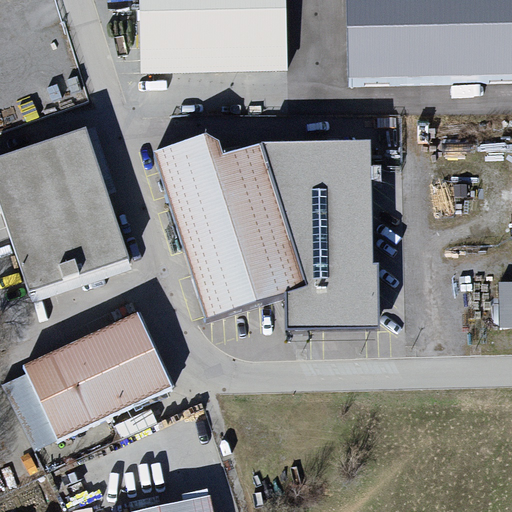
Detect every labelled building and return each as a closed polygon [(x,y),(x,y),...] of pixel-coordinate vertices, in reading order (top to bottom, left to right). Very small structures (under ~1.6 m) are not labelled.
[(288,0),(138,0),(141,74),(291,70),(288,0)] [(511,0),(353,0),(347,0),(349,102),(511,98),(511,0)] [(89,128),(0,158),(0,205),(30,295),(134,260),(89,128)] [(217,134),(155,154),(212,323),(313,289),(265,145),(225,158),(217,134)] [(511,329),(511,286),(503,286),(502,329),(511,329)] [(177,386),(142,313),(30,366),(65,439),(177,386)] [(216,511),(212,494),(139,511),(216,511)]
